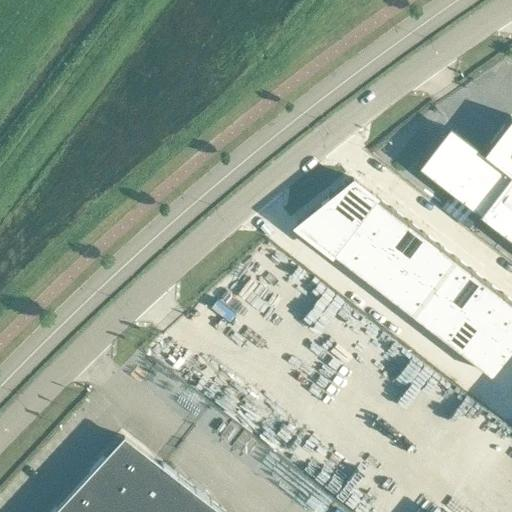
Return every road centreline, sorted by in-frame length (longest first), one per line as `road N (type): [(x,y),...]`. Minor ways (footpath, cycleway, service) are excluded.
road 1 (unclassified): [(511,3),(201,243),(0,439)]
road 2 (tertiary): [(0,388),(204,195),(461,0)]
